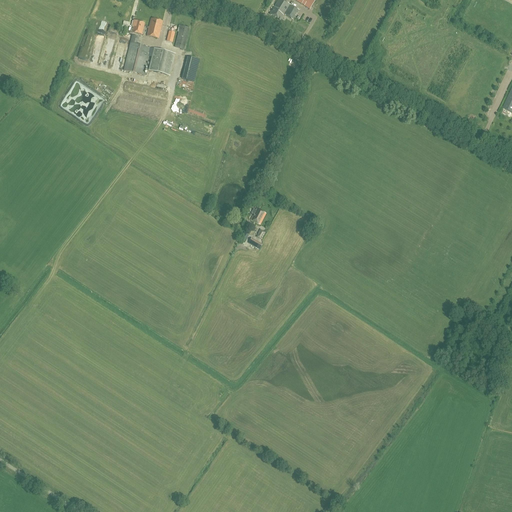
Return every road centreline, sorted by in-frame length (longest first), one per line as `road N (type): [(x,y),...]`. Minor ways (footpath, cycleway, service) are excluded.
road 1 (tertiary): [(511,161),(310,55)]
road 2 (tertiary): [(156,0),(252,25),(310,55)]
